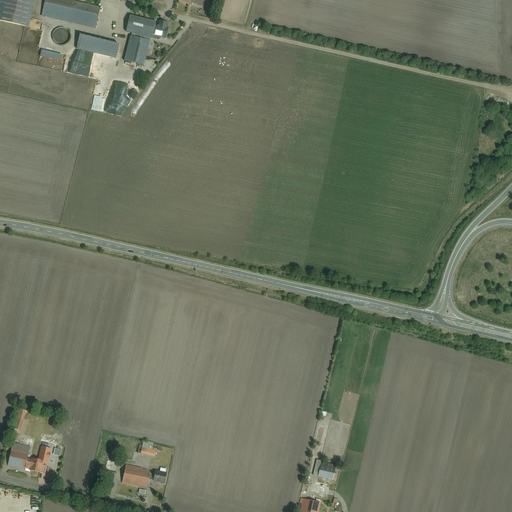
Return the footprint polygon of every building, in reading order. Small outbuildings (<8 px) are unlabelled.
[(0,0),(0,21),(29,28),(36,0),(0,0)] [(60,0),(45,0),(41,17),(95,30),(100,9),(60,0)] [(206,0),(192,0),(191,5),(203,9),(206,0)] [(169,24),(159,22),(158,26),(156,26),(157,23),(129,17),(125,34),(152,40),(153,37),(166,40),(169,29),(168,29),(169,24)] [(59,29),(56,30),(54,32),(52,35),(52,37),(52,40),(53,43),(55,45),(58,47),(61,47),(64,47),(66,45),(69,43),(70,40),(70,37),(69,34),(68,31),(65,30),(62,29),(59,29)] [(150,43),(130,38),(124,63),(144,68),(150,43)] [(79,39),(76,51),(116,61),(119,49),(79,39)] [(41,51),(40,58),(61,63),(62,56),(41,51)] [(26,411),(17,409),(11,429),(21,431),(26,411)] [(154,443),(144,441),(140,454),(155,458),(157,449),(153,448),(154,443)] [(30,447),(15,444),(12,448),(7,466),(25,471),(25,469),(28,458),(30,447)] [(59,458),(52,457),(51,464),(58,465),(59,458)] [(32,459),(28,458),(25,469),(30,470),(29,471),(45,474),(46,466),(43,466),(44,461),(32,459)] [(321,462),(318,477),(332,480),(335,465),(321,462)] [(143,469),(126,465),(122,484),(147,489),(151,473),(145,471),(145,470),(143,470),(143,469)] [(167,473),(155,471),(153,482),(164,485),(167,473)] [(335,511),(338,511),(341,511),(342,507),(337,506),(338,499),(334,498),(332,507),(336,508),(335,511)] [(317,511),(320,503),(303,499),(300,511),(317,511)]
